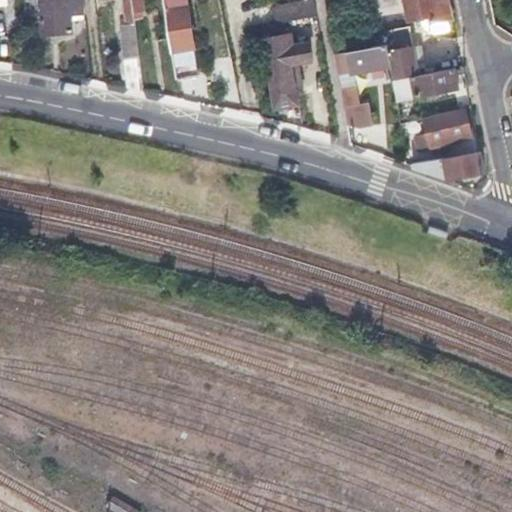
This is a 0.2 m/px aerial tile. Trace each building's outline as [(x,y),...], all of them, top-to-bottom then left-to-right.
[(41,0),(42,31),(74,30),(72,0),(41,0)] [(143,91),(134,10),(132,0),(124,0),(126,22),(118,23),(124,86),(143,91)] [(132,0),(134,10),(146,9),(145,0),(132,0)] [(162,0),(172,77),(183,76),(194,75),(185,0),(162,0)] [(314,15),(313,6),(311,0),(296,0),(270,5),(273,22),(286,20),(314,15)] [(380,7),(378,0),(360,0),(362,10),(380,7)] [(399,14),(396,0),(378,0),(380,7),(382,18),(399,14)] [(403,0),(407,18),(427,15),(428,21),(451,16),(447,0),(403,0)] [(288,31),(286,20),(273,22),(258,25),(260,36),(288,31)] [(288,61),(297,59),(307,58),(303,39),(290,41),(288,31),(260,36),(272,103),(294,99),(288,61)] [(409,33),(386,37),(387,43),(389,52),(412,48),(409,33)] [(391,66),(389,52),(387,43),(333,54),(337,77),(391,66)] [(417,73),(414,60),(412,48),(389,52),(391,66),(393,77),(417,73)] [(451,66),(417,73),(393,77),(397,94),(455,83),(451,66)] [(359,84),(345,87),(349,107),(363,104),(359,84)] [(449,146),(448,142),(447,137),(471,132),(467,111),(427,118),(433,150),(449,146)] [(420,162),(417,166),(428,169),(448,177),(483,169),(479,150),(420,162)]
